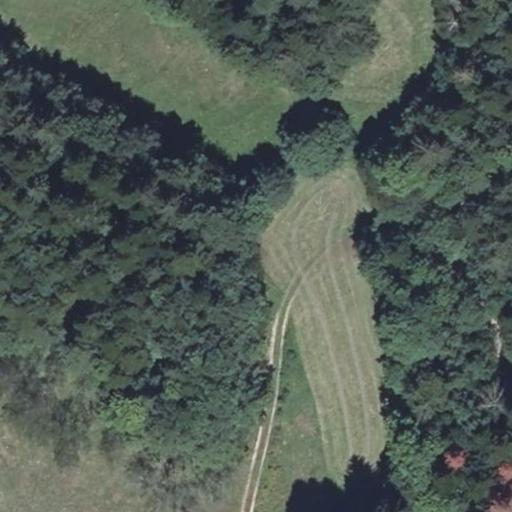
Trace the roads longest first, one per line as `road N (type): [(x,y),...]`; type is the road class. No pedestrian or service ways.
road 1 (track): [(418,204),(361,215),(307,259),(287,302),(250,511)]
road 2 (track): [(500,352),(489,301),(456,241),(418,204),(511,161)]
